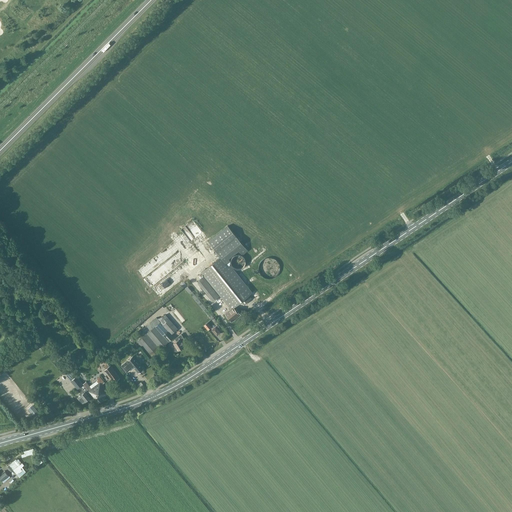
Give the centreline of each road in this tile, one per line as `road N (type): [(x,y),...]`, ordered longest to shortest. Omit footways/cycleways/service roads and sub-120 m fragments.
road 1 (primary): [(0,443),(171,388),(511,162)]
road 2 (trunk): [(0,155),(155,0)]
